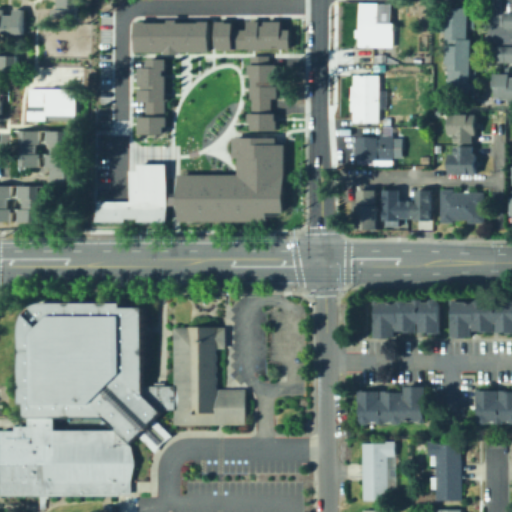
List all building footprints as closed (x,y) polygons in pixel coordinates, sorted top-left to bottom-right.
[(80,0),(80,19),(54,19),(54,9),(60,9),(60,0),(80,0)] [(394,24),(394,48),(359,47),(359,38),(356,38),(356,30),(360,30),(360,3),(379,4),(379,24),(394,24)] [(442,6),(442,31),(443,31),(443,37),(447,37),(447,44),(445,43),(444,62),(446,62),(446,68),(446,81),(444,81),(443,90),(476,91),(476,69),(470,69),(470,58),(476,58),(476,48),(471,48),(471,37),(467,37),(467,26),(474,26),(474,17),(468,17),(468,6),(442,6)] [(4,16),(15,16),(16,10),(25,10),(24,35),(0,35),(0,10),(5,10),(4,16)] [(511,28),(502,28),(502,11),(511,11),(511,28)] [(208,20),(208,51),(184,51),(178,51),(178,53),(164,53),(164,51),(159,51),(134,51),(134,20),(145,20),(145,22),(148,22),(166,22),(166,18),(176,18),(176,22),(194,22),(198,22),(198,20),(208,20)] [(214,46),(214,21),(223,21),(223,19),(224,19),(231,19),(231,21),(232,28),(246,28),(246,20),(259,20),(259,24),(261,24),(262,24),(262,19),(272,19),(272,18),(274,18),(280,18),(280,28),(289,28),(289,48),(278,48),(278,45),(277,45),(273,45),(273,48),(258,48),(258,49),(251,49),(246,49),(246,48),(232,48),(232,50),(222,50),(222,49),(221,49),(215,49),(215,46),(214,46)] [(511,62),(490,62),(490,45),(511,45),(511,62)] [(0,56),(19,56),(19,76),(3,76),(3,115),(0,115),(0,56)] [(251,113),(247,113),(247,122),(250,122),(250,130),(276,130),(276,120),(277,120),(277,118),(277,112),(270,112),(270,97),(277,97),(277,84),(272,84),(272,75),(276,75),(276,63),(269,63),(269,56),(250,56),(250,63),(246,63),(246,74),(247,74),(247,75),(247,80),(250,80),(250,86),(248,86),(248,96),(251,96),(251,113)] [(137,67),(137,72),(137,84),(142,84),(142,86),(142,89),(137,89),(137,101),(144,101),(144,115),(138,116),(139,122),(137,122),(137,134),(163,133),(163,132),(166,132),(166,127),(166,116),(164,116),(164,101),(167,101),(167,93),(166,90),(165,90),(165,75),(163,75),(163,74),(162,69),(165,69),(165,58),(146,58),(146,67),(137,67)] [(494,66),(494,72),(491,72),(491,85),(492,85),(492,97),(498,97),(498,99),(505,99),(505,102),(511,102),(511,75),(508,75),(508,66),(494,66)] [(377,121),(352,121),(352,74),(377,74),(377,121)] [(77,89),(77,121),(30,121),(31,88),(77,89)] [(479,121),(479,127),(477,127),(477,134),(474,134),(474,142),(457,142),(456,135),(450,135),(449,115),(476,114),(477,121),(479,121)] [(42,131),(42,145),(38,145),(38,153),(42,154),(42,167),(22,167),(22,130),(42,131)] [(70,132),(70,167),(76,167),(76,188),(50,188),(51,168),(49,168),(49,155),(52,155),(51,144),(49,144),(49,131),(70,132)] [(395,136),(394,161),(356,160),(357,137),(374,138),(374,136),(395,136)] [(177,173),(177,196),(177,204),(177,221),(267,221),(267,212),(283,212),(283,143),(275,143),(275,140),(275,137),(262,137),(232,137),(232,157),(237,157),(237,173),(234,173),(213,173),(177,173)] [(474,146),(474,154),(477,154),(477,161),(479,161),(479,167),(477,167),(477,173),(451,174),(450,154),(457,154),(456,147),(474,146)] [(96,201),(96,221),(124,221),(124,217),(136,217),(136,220),(165,220),(165,204),(165,196),(165,163),(136,163),(136,170),(129,170),(129,201),(96,201)] [(0,186),(14,186),(14,199),(10,199),(10,210),(15,210),(15,222),(0,222),(0,186)] [(41,186),(41,222),(20,222),(20,210),(25,210),(25,200),(21,200),(21,186),(41,186)] [(380,205),(380,235),(357,235),(357,205),(359,205),(359,189),(378,189),(378,205),(380,205)] [(400,201),(416,201),(415,190),(432,190),(433,220),(416,220),(416,218),(400,218),(401,221),(384,221),(383,191),(400,190),(400,201)] [(486,192),(486,207),(481,207),(481,223),(469,223),(469,220),(455,220),(455,223),(442,223),(442,190),(455,190),(455,192),(486,192)] [(165,204),(177,204),(177,196),(165,196),(165,204)] [(395,328),(395,337),(374,337),(374,324),(394,324),(375,324),(375,306),(375,300),(381,300),(381,303),(397,303),(401,299),(406,299),(409,303),(415,303),(415,300),(423,300),(423,303),(429,303),(432,299),(437,299),(441,303),(441,324),(440,324),(440,333),(420,333),(420,324),(418,324),(418,331),(396,331),(396,328),(395,328)] [(475,302),(478,299),(483,299),(486,302),(492,302),(492,299),(500,299),(500,302),(506,302),(509,299),(511,299),(511,333),(497,333),(497,332),(497,324),(495,324),(495,331),(473,331),(473,328),(472,328),(472,337),(452,336),(452,324),(452,322),(452,306),(452,300),(458,300),(458,302),(475,302)] [(158,420),(174,436),(157,452),(142,436),(133,443),(133,445),(137,462),(137,466),(132,484),(121,485),(121,496),(49,496),(49,498),(46,498),(46,509),(41,509),(41,498),(40,496),(4,496),(4,431),(18,431),(18,426),(31,426),(31,419),(30,418),(29,418),(29,403),(24,403),(24,325),(25,320),(27,316),(29,313),(32,309),(35,307),(39,305),(46,303),(125,302),(125,307),(146,307),(147,386),(151,386),(156,386),(157,382),(168,382),(168,386),(176,386),(175,328),(226,327),(227,348),(220,348),(220,389),(247,389),(248,425),(176,425),(176,409),(167,410),(164,412),(157,419),(158,420)] [(405,397),(405,387),(425,387),(425,416),(425,422),(403,422),(401,422),(401,426),(392,426),(392,422),(385,422),(385,425),(377,425),(377,422),(358,422),(359,392),(380,392),(380,401),(382,401),(383,392),(396,392),(396,393),(404,393),(404,396),(405,397)] [(511,425),(510,425),(510,421),(503,421),(503,424),(495,424),(495,421),(476,421),(477,391),(498,391),(498,400),(501,400),(501,391),(511,391),(511,425)] [(364,443),(387,443),(387,441),(397,441),(397,456),(388,456),(389,471),(364,471),(364,443)] [(462,472),(437,472),(437,469),(431,469),(431,456),(429,456),(429,441),(462,441),(462,472)] [(364,471),(389,471),(389,500),(364,500),(364,471)] [(437,472),(462,472),(463,500),(437,501),(437,489),(432,489),(432,477),(437,477),(437,472)]
